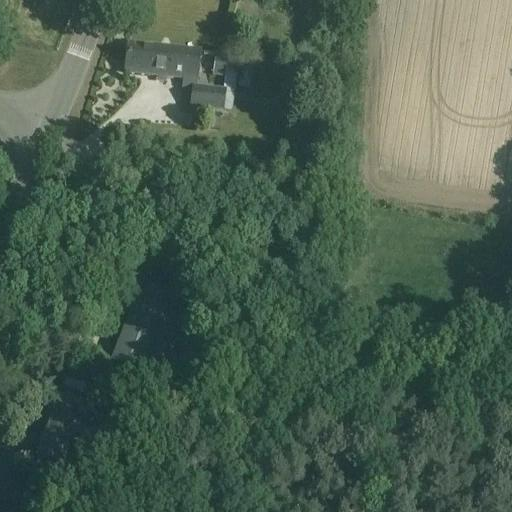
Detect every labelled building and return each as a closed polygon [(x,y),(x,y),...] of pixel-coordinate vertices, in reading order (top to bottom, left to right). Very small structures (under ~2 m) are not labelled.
[(199,55),(128,47),(125,74),(196,82),(199,55)] [(252,70),(241,69),(238,90),(249,91),(252,70)] [(224,95),(193,91),(191,110),(221,114),(224,95)] [(220,131),(222,116),(206,114),(204,129),(220,131)] [(122,332),(123,333),(111,364),(167,386),(191,323),(185,320),(190,307),(139,288),(122,332)] [(78,460),(67,455),(71,446),(104,460),(112,441),(78,427),(54,417),(36,462),(45,466),(42,474),(68,485),(78,460)]
